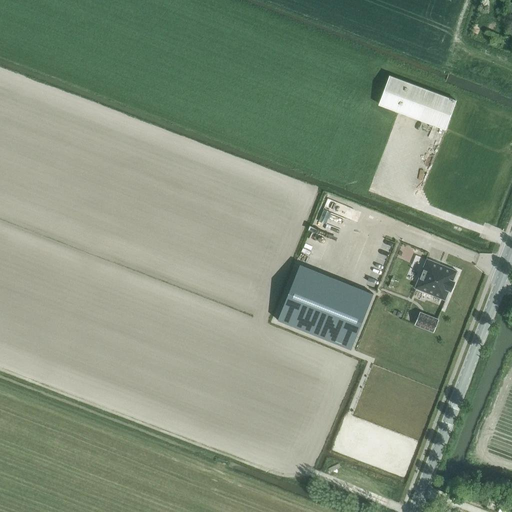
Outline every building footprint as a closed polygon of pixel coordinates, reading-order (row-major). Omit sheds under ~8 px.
[(379,105),(446,130),(457,101),(390,76),(379,105)] [(363,234),(363,232),(363,229),(362,227),(361,225),(359,223),(357,221),(355,220),(353,220),(350,220),(348,220),(345,221),(343,223),(342,224),(340,227),(340,229),(339,231),(340,234),(340,236),(342,238),(343,240),(345,242),(347,243),(350,243),(352,243),(355,243),(357,242),(359,241),(361,239),(362,237),(363,234)] [(382,231),(371,226),(362,249),(384,258),(391,241),(380,237),(382,231)] [(447,301),(459,272),(427,259),(416,288),(447,301)] [(351,350),(374,294),(300,265),(277,320),(351,350)] [(438,320),(421,314),(417,325),(434,332),(438,320)]
